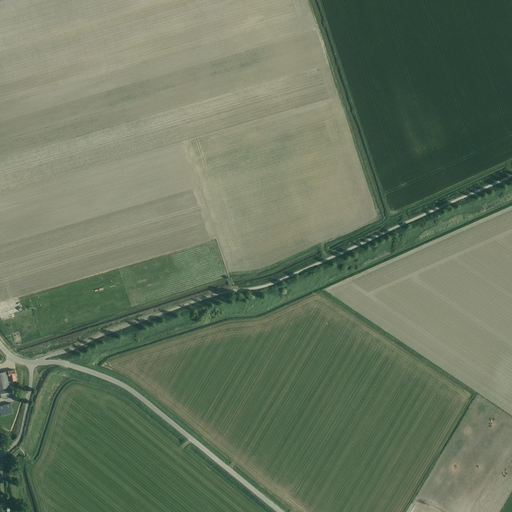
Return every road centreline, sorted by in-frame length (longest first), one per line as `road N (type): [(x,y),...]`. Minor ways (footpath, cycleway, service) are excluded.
road 1 (unclassified): [(39,361),(213,295),(272,284),(511,174)]
road 2 (unclassified): [(279,511),(126,387),(39,361)]
